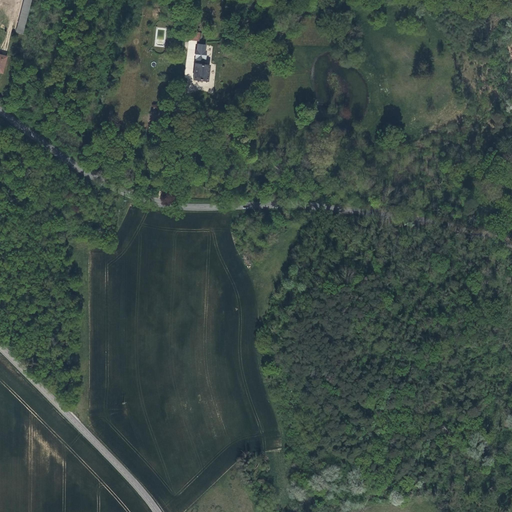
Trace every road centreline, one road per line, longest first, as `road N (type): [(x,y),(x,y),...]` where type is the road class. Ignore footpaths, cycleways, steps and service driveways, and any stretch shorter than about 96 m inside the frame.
road 1 (tertiary): [(511,243),(401,215),(147,199),(86,172),(0,108)]
road 2 (tertiary): [(157,511),(0,345)]
